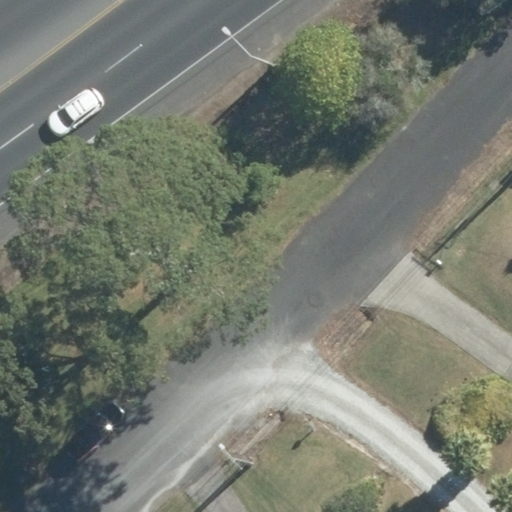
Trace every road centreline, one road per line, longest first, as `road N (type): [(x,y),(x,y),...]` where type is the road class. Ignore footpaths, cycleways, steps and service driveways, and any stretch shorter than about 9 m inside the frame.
road 1 (residential): [(72,511),(195,408),(511,76)]
road 2 (primary): [(183,0),(0,134)]
